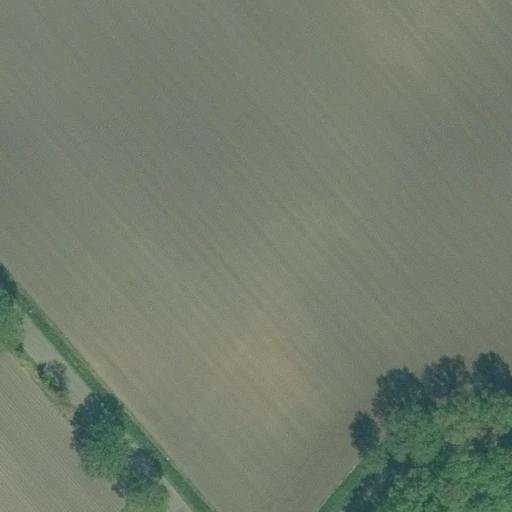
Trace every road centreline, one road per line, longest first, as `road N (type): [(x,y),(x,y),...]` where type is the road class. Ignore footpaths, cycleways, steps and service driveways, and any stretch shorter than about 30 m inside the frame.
road 1 (unclassified): [(179,511),(0,305)]
road 2 (unclassified): [(354,511),(399,464),(441,448),(511,438)]
